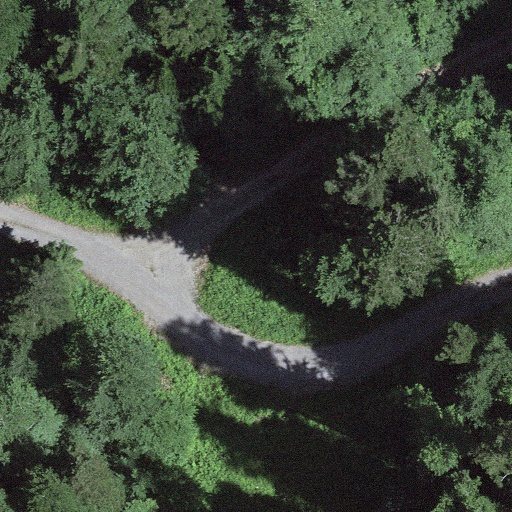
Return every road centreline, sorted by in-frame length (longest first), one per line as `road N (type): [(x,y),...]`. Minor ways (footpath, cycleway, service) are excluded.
road 1 (track): [(511,299),(400,352),(258,363),(141,283),(43,231),(0,223)]
road 2 (track): [(141,283),(445,67),(511,36)]
